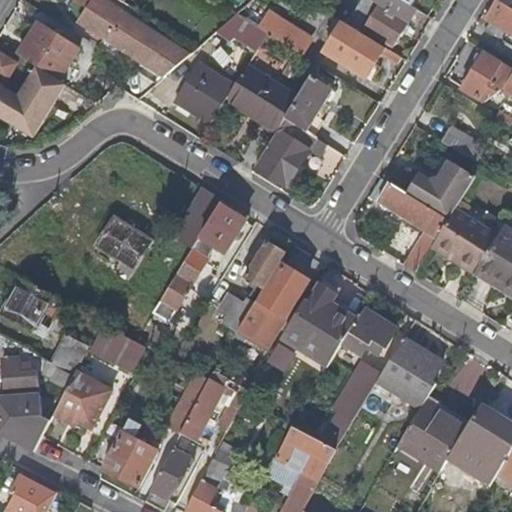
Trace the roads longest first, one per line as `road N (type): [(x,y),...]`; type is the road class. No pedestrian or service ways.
road 1 (residential): [(321,243),(136,122),(109,126),(59,162),(0,164)]
road 2 (residential): [(470,0),(321,243)]
road 3 (residential): [(511,360),(321,243)]
